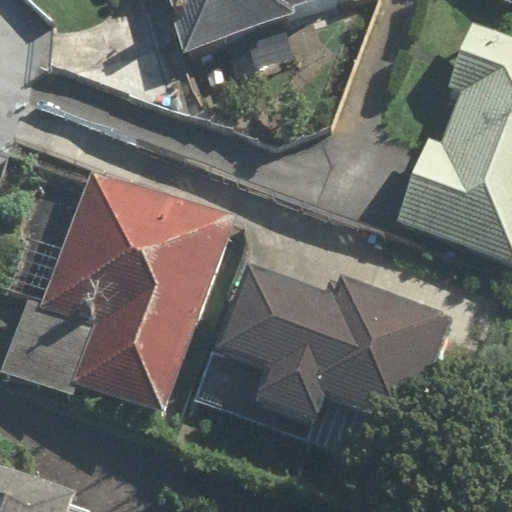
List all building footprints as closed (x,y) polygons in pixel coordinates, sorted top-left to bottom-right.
[(150,0),(152,3),(161,0),(175,0),(194,70),(386,2),(385,0),(150,0)] [(511,40),(480,28),(460,84),(476,90),(454,151),(437,145),(407,228),(511,265),(511,40)] [(103,175),(57,313),(110,331),(90,391),(187,423),(252,224),(103,175)] [(471,330),(366,293),(360,311),(267,278),(236,366),(285,383),(273,417),(339,441),(351,407),(433,436),(471,330)] [(99,511),(102,505),(0,468),(0,511),(99,511)]
